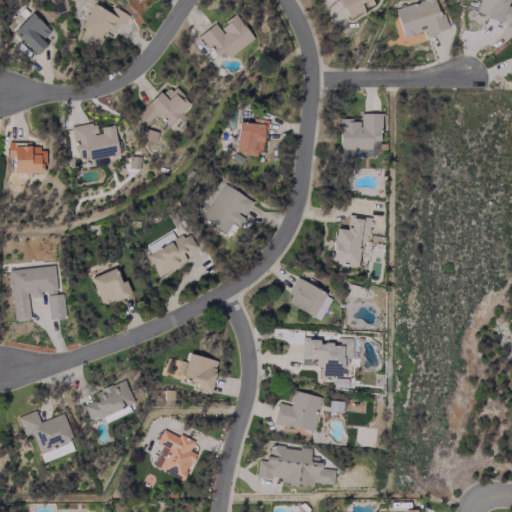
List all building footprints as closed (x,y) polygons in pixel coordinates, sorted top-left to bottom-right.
[(401,36),(422,30),(424,35),(444,29),(435,0),(415,0),(393,6),(401,36)] [(477,0),(474,12),(510,23),(511,17),(511,6),(505,5),(506,0),(477,0)] [(128,14),(110,5),(107,10),(91,2),(79,27),(82,28),(77,38),(95,47),(104,28),(113,33),(118,22),(123,24),(128,14)] [(48,30),(31,12),(11,30),(34,54),(45,44),(40,39),(48,30)] [(227,57),(252,38),(234,13),(216,26),(213,22),(197,34),(214,56),(222,50),(227,57)] [(188,103),(169,82),(136,114),(144,122),(155,112),(166,124),(188,103)] [(338,119),(337,156),(351,156),(351,148),(378,149),(379,112),(359,112),(358,119),(338,119)] [(264,119),(252,117),(251,123),(237,121),(233,152),(259,156),(264,119)] [(112,124),(96,126),(96,121),(70,125),(76,160),(117,153),(112,124)] [(6,141),(6,156),(11,156),(11,171),(42,172),(43,148),(28,147),(28,142),(6,141)] [(251,201),(221,181),(197,217),(227,236),(234,226),(235,226),(251,201)] [(345,228),(332,227),(329,262),(355,265),(356,257),(363,258),(368,216),(346,214),(345,228)] [(184,261),(181,253),(194,246),(187,232),(144,253),(155,275),(184,261)] [(12,320),(28,319),(26,295),(45,293),(47,318),(63,317),(61,293),(55,293),(52,265),(7,269),(12,320)] [(99,305),(129,293),(123,278),(118,280),(113,267),(88,276),(99,305)] [(283,302),(319,319),(330,294),(294,278),(283,302)] [(300,357),(314,357),(314,365),(318,365),(318,376),(341,375),(340,342),(318,342),(318,337),(300,337),(300,357)] [(208,391),(216,359),(186,352),(180,378),(195,381),(193,388),(208,391)] [(132,401),(122,378),(93,391),(96,398),(81,405),(88,421),(132,401)] [(311,431),(320,396),(291,389),(287,404),(276,401),(271,422),(311,431)] [(61,413),(38,421),(32,408),(15,415),(22,435),(29,432),(39,457),(62,448),(63,452),(71,449),(67,439),(71,438),(61,413)] [(180,479),(193,452),(188,450),(192,441),(161,427),(154,442),(159,445),(150,465),(180,479)] [(255,476),(278,477),(278,481),(332,486),(333,468),(319,467),(319,461),(308,461),(309,448),(266,445),(265,459),(256,459),(255,476)]
